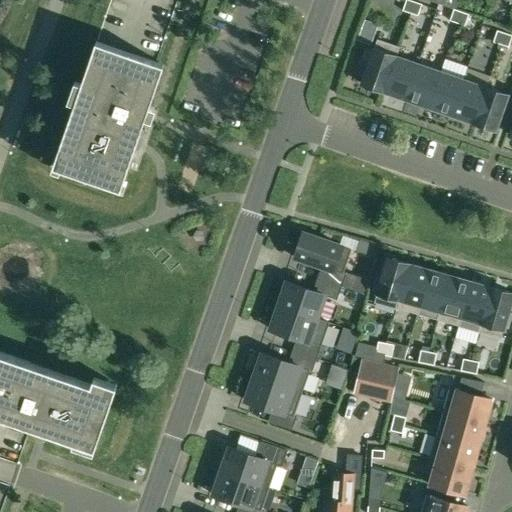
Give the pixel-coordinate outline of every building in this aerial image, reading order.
[(410,13),(414,2),(408,0),(405,0),(402,11),(410,13)] [(421,4),(414,2),(410,13),(417,16),(421,4)] [(461,12),(459,11),(453,9),(449,21),(457,23),(461,12)] [(469,14),(461,12),(457,23),(465,26),(469,14)] [(493,42),(500,45),(504,33),(497,31),(493,42)] [(511,35),(504,33),(500,45),(508,47),(511,35)] [(384,91),(396,57),(399,47),(377,39),(373,51),(366,48),(361,63),(368,65),(362,84),(384,91)] [(82,82),(60,146),(67,149),(60,169),(109,186),(112,177),(123,181),(128,167),(136,145),(146,117),(149,106),(164,65),(96,41),(82,82)] [(406,98),(417,65),(396,57),(384,91),(406,98)] [(417,65),(406,98),(428,106),(440,72),(417,65)] [(440,72),(428,106),(451,114),(463,80),(440,72)] [(463,80),(451,114),(473,121),(485,88),(463,80)] [(485,87),(485,88),(473,121),(473,122),(495,130),(507,95),(485,87)] [(317,279),(341,287),(346,274),(343,273),(351,249),(316,237),(303,232),(294,257),(301,260),(301,259),(321,266),(317,279)] [(378,276),(373,291),(377,292),(374,302),(395,308),(395,307),(396,308),(409,263),(387,257),(382,277),(378,276)] [(396,308),(417,314),(429,270),(409,264),(409,263),(396,308)] [(438,320),(450,276),(429,270),(417,314),(437,319),(438,320)] [(366,281),(346,274),(341,287),(361,294),(366,281)] [(438,320),(458,326),(471,282),(450,276),(438,320)] [(325,296),(337,300),(341,287),(317,279),(313,291),(293,284),(293,283),(286,281),(277,305),(317,319),(325,296)] [(490,288),(471,282),(458,326),(478,331),(478,332),(479,332),(492,287),(491,287),(490,288)] [(511,292),(492,287),(479,332),(500,338),(504,327),(508,328),(511,313),(508,312),(511,297),(511,292)] [(277,305),(269,329),(275,331),(276,331),(297,338),(293,350),(316,358),(321,345),(329,323),(317,319),(277,305)] [(383,355),(386,343),(378,342),(376,353),(383,355)] [(394,345),(386,343),(383,355),(391,357),(394,345)] [(316,358),(293,350),(288,362),(268,355),(261,352),(253,376),(301,393),(302,392),(293,389),(300,367),(312,371),(316,358)] [(418,362),(426,364),(428,352),(420,350),(418,362)] [(0,415),(95,449),(114,392),(0,352),(0,415)] [(428,352),(426,364),(434,365),(436,353),(428,352)] [(362,359),(354,393),(390,402),(398,368),(362,359)] [(460,371),(468,372),(471,360),(463,359),(460,371)] [(471,360),(468,372),(476,374),(479,362),(471,360)] [(272,409),(268,422),(292,430),(296,417),(293,416),(301,393),(253,376),(244,400),(251,403),(251,402),(272,409)] [(450,387),(443,412),(485,423),(491,399),(480,396),(484,382),(462,377),(458,390),(450,387)] [(394,389),(392,397),(403,400),(406,392),(394,389)] [(443,412),(436,435),(478,447),(485,423),(443,412)] [(405,418),(394,415),(392,423),(404,425),(405,418)] [(402,433),(404,425),(392,423),(390,430),(402,433)] [(436,435),(429,458),(471,470),(478,447),(436,435)] [(256,456),(235,449),(229,446),(220,470),(269,487),(276,465),(282,467),(288,450),(261,441),(256,456)] [(383,458),(384,450),(372,449),(371,457),(383,458)] [(305,457),(301,470),(312,474),(317,461),(305,457)] [(429,458),(429,459),(436,461),(430,484),(465,494),(471,470),(429,458)] [(269,487),(220,470),(212,494),(219,497),(219,496),(239,503),(236,511),(263,511),(264,511),(261,510),(269,487)] [(333,473),(331,501),(324,500),(322,511),(350,511),(353,488),(358,488),(359,475),(333,473)] [(465,511),(467,506),(425,494),(420,511),(465,511)] [(368,498),(367,506),(379,507),(380,499),(368,498)]
